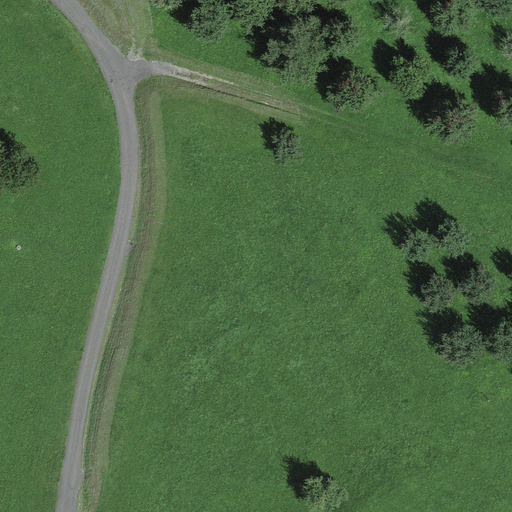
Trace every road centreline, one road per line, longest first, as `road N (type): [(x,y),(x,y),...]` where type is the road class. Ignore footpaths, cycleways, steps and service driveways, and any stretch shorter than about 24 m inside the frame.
road 1 (unclassified): [(71,0),(116,56),(134,96),(139,143),(137,200),(93,390),(75,511)]
road 2 (track): [(134,96),(158,75),(511,185)]
